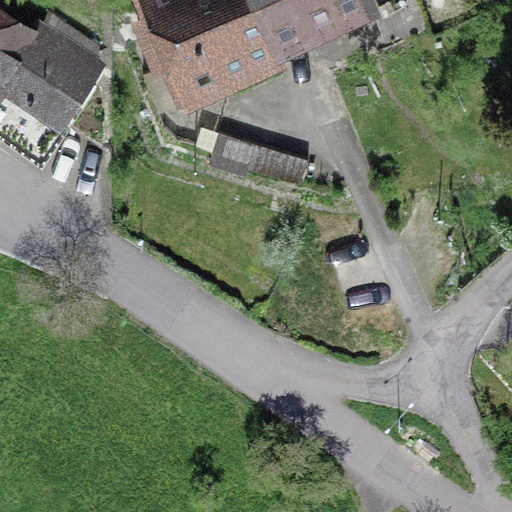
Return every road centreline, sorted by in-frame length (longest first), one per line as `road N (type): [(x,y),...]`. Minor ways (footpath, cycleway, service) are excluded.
road 1 (residential): [(22,215),(287,398)]
road 2 (residential): [(287,398),(448,511)]
road 3 (residential): [(491,511),(476,466),(413,370)]
road 4 (residential): [(511,277),(413,370)]
road 5 (residential): [(413,370),(287,398)]
